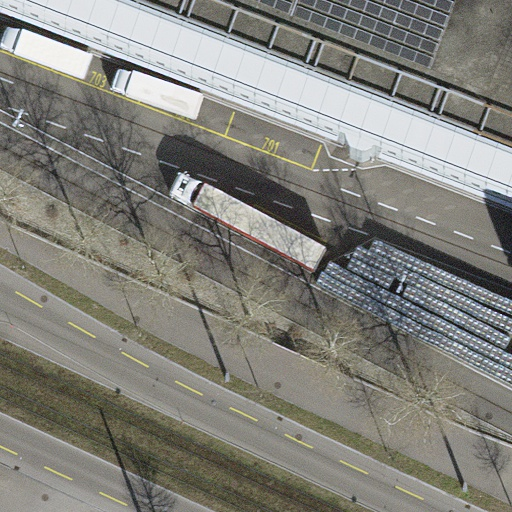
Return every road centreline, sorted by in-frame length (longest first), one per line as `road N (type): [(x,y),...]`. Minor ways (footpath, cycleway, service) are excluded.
road 1 (unknown): [(511,301),(0,103)]
road 2 (secondary): [(423,511),(0,308)]
road 3 (secondary): [(54,456),(169,511)]
